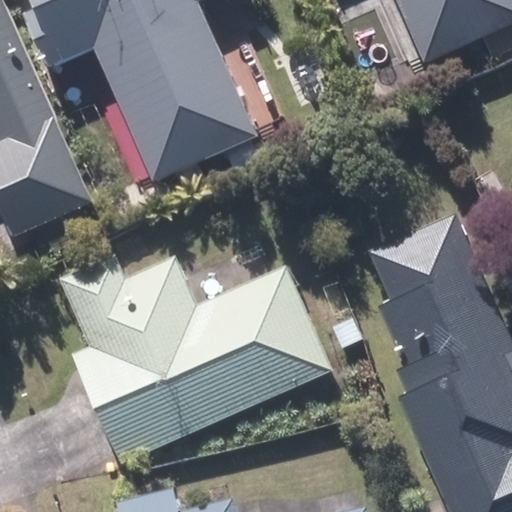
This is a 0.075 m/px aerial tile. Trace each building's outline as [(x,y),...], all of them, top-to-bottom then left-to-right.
[(94,191),(6,0),(0,0),(0,107),(12,134),(0,140),(0,183),(19,225),(94,191)] [(42,0),(63,48),(107,29),(166,164),(255,125),(200,0),(42,0)] [(511,0),(413,0),(436,52),(511,20),(511,0)] [(511,511),(511,365),(503,341),(511,335),(511,323),(452,213),(383,250),(405,292),(390,298),(421,379),(403,387),(460,511),(511,511)] [(100,345),(84,351),(126,447),(327,362),(285,266),(205,300),(183,247),(130,269),(122,248),(68,271),(100,345)] [(232,477),(128,495),(133,511),(366,511),(363,501),(345,505),(343,483),(241,510),(232,477)]
